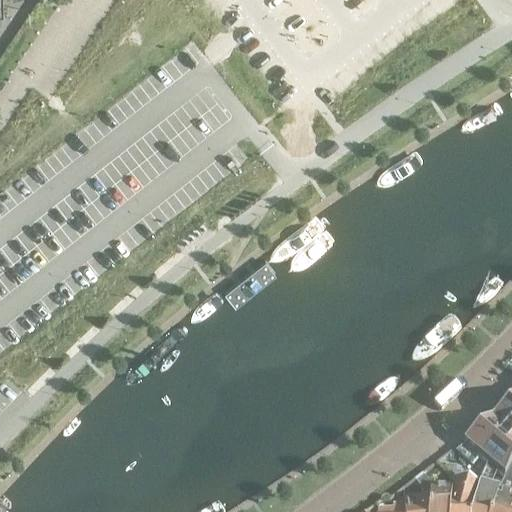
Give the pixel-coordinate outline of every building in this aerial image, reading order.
[(511,411),(511,412),(466,449),(479,460),(487,467),(494,473),(503,480),(505,481),(511,465),(511,411)] [(469,471),(479,460),(466,449),(465,448),(452,456),(469,471)] [(511,511),(511,465),(501,491),(491,511),(511,511)] [(491,511),(501,491),(500,490),(500,491),(490,488),(494,473),(487,467),(484,479),(481,488),(473,511),(491,511)] [(453,478),(452,468),(445,468),(444,474),(448,477),(449,481),(453,482),(453,478)] [(460,474),(455,474),(455,469),(456,468),(452,468),(453,478),(453,482),(452,489),(449,511),(473,511),(481,488),(459,483),(460,474)] [(405,500),(405,506),(404,511),(427,511),(429,487),(422,478),(415,484),(419,491),(421,497),(405,500)] [(449,511),(452,489),(429,487),(427,511),(449,511)]
